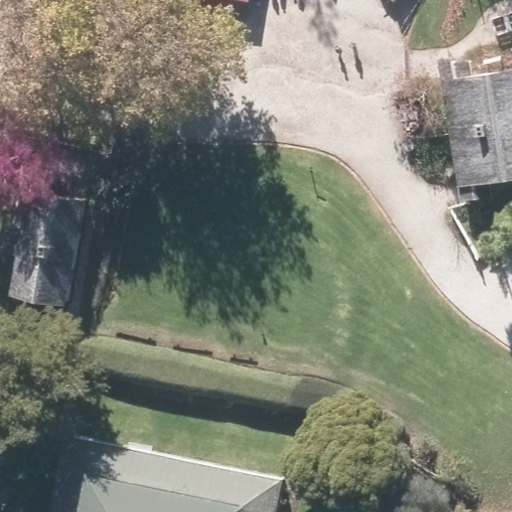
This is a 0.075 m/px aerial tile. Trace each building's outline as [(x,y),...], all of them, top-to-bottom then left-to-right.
[(174,0),(238,13),(240,0),(174,0)] [(433,74),(446,143),(511,130),(511,73),(470,81),(467,68),(433,74)] [(511,130),(446,143),(458,208),(488,202),(486,189),(511,183),(511,130)] [(0,265),(1,266),(0,272),(0,304),(53,313),(71,209),(18,200),(12,234),(0,232),(0,265)] [(170,457),(67,440),(54,511),(267,511),(274,474),(170,457)]
